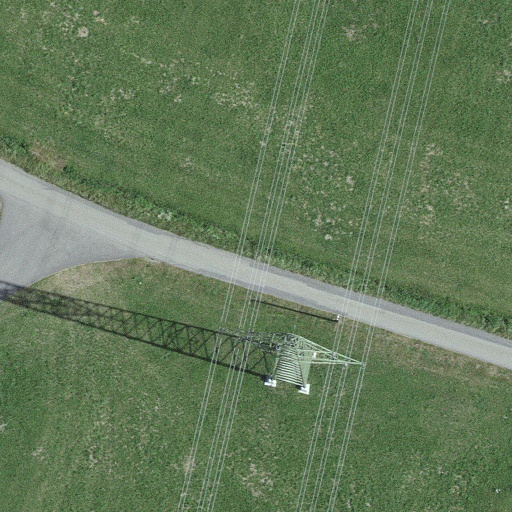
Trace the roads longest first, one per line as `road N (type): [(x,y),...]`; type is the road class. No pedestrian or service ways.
road 1 (residential): [(511,366),(57,211),(0,179)]
road 2 (unknown): [(0,293),(138,238)]
